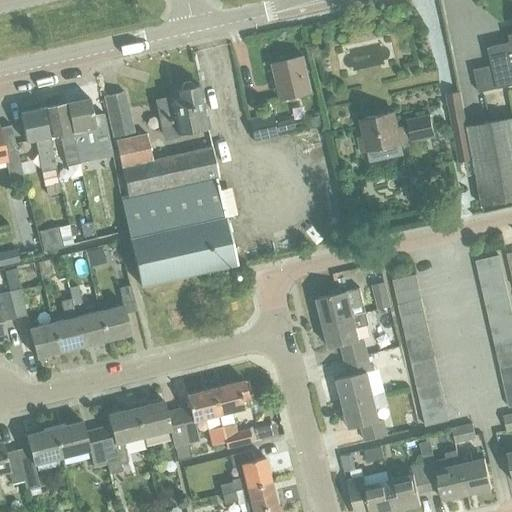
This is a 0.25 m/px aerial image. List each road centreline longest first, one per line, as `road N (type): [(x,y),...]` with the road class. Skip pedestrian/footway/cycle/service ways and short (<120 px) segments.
road 1 (residential): [(511,218),(269,273),(284,338)]
road 2 (residential): [(284,338),(36,396),(0,389)]
road 3 (tertiary): [(0,74),(191,31)]
road 4 (residential): [(328,511),(284,338)]
road 5 (tertiary): [(191,31),(309,0)]
